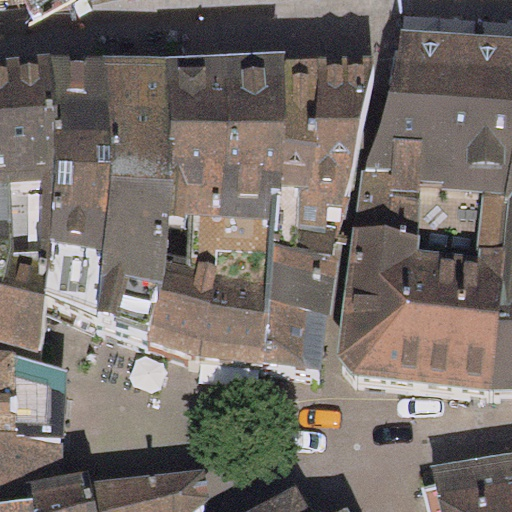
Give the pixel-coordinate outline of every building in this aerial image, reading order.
[(0,0),(0,10),(26,4),(23,0),(0,0)] [(511,148),(511,35),(402,28),(367,179),(388,183),(389,202),(416,204),(417,191),(439,191),(439,198),(507,204),(511,148)] [(224,54),(169,55),(169,197),(169,214),(223,214),(224,54)] [(285,54),(224,54),(223,214),(280,216),(281,186),(301,186),(305,57),(285,57),(285,54)] [(104,55),(51,56),(56,192),(55,219),(102,222),(104,197),(104,55)] [(169,55),(104,55),(104,197),(169,197),(169,55)] [(374,55),(305,57),(301,186),(299,226),(344,228),(374,55)] [(51,56),(0,59),(0,194),(56,192),(51,56)] [(511,148),(507,204),(503,209),(511,208),(511,148)] [(357,376),(496,388),(503,209),(507,204),(439,198),(439,191),(417,191),(416,204),(389,202),(388,183),(367,179),(353,234),(339,352),(357,376)] [(169,214),(169,197),(104,197),(102,222),(100,310),(151,327),(167,270),(169,214)] [(511,388),(511,208),(503,209),(496,388),(511,388)] [(102,222),(55,219),(50,272),(46,289),(100,310),(102,222)] [(267,293),(266,311),(328,324),(332,325),(340,256),(274,243),(267,293)] [(50,272),(0,265),(0,341),(40,348),(46,289),(50,272)] [(267,293),(167,270),(151,327),(147,341),(200,359),(265,367),(266,311),(267,293)] [(328,324),(266,311),(265,367),(320,379),(328,324)] [(0,349),(0,444),(63,444),(68,368),(17,354),(17,351),(0,349)] [(65,475),(63,444),(0,444),(0,503),(28,498),(33,497),(30,482),(65,475)] [(511,511),(511,450),(431,464),(442,511),(511,511)] [(208,467),(94,481),(99,511),(193,511),(215,495),(208,467)] [(30,511),(99,511),(94,481),(86,483),(83,471),(65,475),(30,482),(33,497),(28,498),(30,511)] [(248,509),(250,511),(349,511),(348,508),(334,511),(311,511),(297,485),(248,509)] [(30,511),(28,498),(0,503),(0,511),(30,511)]
